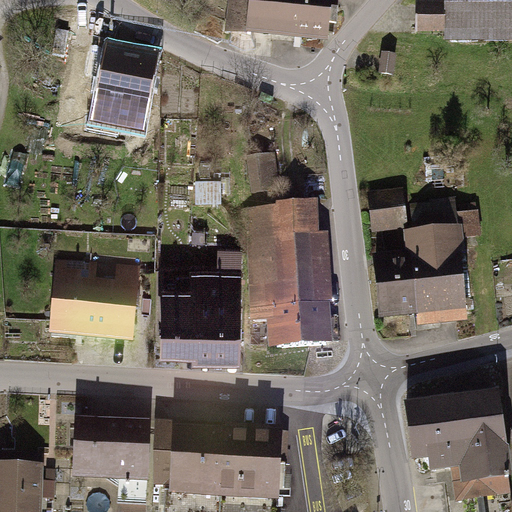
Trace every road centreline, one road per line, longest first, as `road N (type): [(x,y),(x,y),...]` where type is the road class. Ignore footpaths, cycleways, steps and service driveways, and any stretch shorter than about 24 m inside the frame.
road 1 (residential): [(0,376),(300,392),(373,381)]
road 2 (residential): [(373,381),(360,334),(338,142),(318,90)]
road 3 (residential): [(318,90),(210,58),(108,0)]
road 4 (tertiary): [(373,381),(511,342)]
road 5 (residential): [(400,511),(373,381)]
